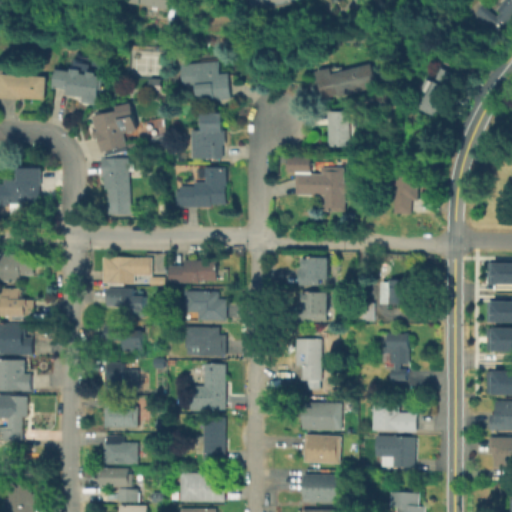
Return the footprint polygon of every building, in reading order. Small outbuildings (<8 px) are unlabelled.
[(127,0),(170,0),(169,9),(127,2),(127,0)] [(249,0),(250,8),(291,3),(290,0),(249,0)] [(497,10),(506,0),(511,0),(511,19),(499,33),(477,12),(487,1),(497,10)] [(182,65),(220,62),(221,75),(232,74),(233,98),(202,101),(201,87),(184,88),(182,65)] [(380,86),(326,101),(318,73),(334,68),(336,76),(374,65),(380,86)] [(432,95),(426,91),(433,77),(439,80),(446,67),(466,78),(443,120),(424,109),(432,95)] [(59,70),(105,77),(101,104),(85,101),(86,96),(67,93),(68,87),(57,86),(59,70)] [(2,100),(2,75),(47,75),(47,100),(2,100)] [(96,117),(136,110),(140,131),(127,134),(130,147),(102,152),(96,117)] [(333,147),(333,114),(353,114),(353,147),(333,147)] [(223,158),(193,158),(194,133),(205,133),(205,115),(223,115),(223,158)] [(131,203),(105,204),(104,158),(130,157),(131,203)] [(213,209),(181,208),(181,187),(200,187),(200,181),(209,181),(209,167),(228,167),(228,203),(213,203),(213,209)] [(401,211),(401,167),(426,167),(426,211),(401,211)] [(321,197),(299,196),(300,174),(325,175),(326,168),(350,169),(350,192),(347,192),(346,216),(321,215),(321,197)] [(43,208),(0,208),(0,180),(20,180),(20,169),(43,169),(43,208)] [(0,256),(36,257),(36,276),(24,276),(24,283),(0,283),(0,256)] [(331,258),(331,285),(303,285),(303,258),(331,258)] [(136,282),(106,282),(106,260),(152,260),(152,276),(136,276),(136,282)] [(218,262),(218,283),(172,283),(172,262),(218,262)] [(511,262),(488,262),(488,282),(511,282),(511,262)] [(152,285),(152,276),(165,276),(165,285),(152,285)] [(414,276),(414,305),(387,305),(387,276),(414,276)] [(136,288),(136,293),(148,293),(148,313),(132,313),(132,306),(109,306),(109,288),(136,288)] [(6,316),(6,290),(31,290),(31,316),(6,316)] [(188,314),(188,293),(225,293),(225,299),(229,299),(229,321),(201,321),(201,314),(188,314)] [(331,293),(331,322),(302,322),(303,293),(331,293)] [(487,300),(511,300),(511,321),(487,321),(487,300)] [(1,356),(1,325),(35,325),(35,356),(1,356)] [(130,325),(130,332),(145,332),(145,350),(125,350),(125,342),(106,342),(106,325),(130,325)] [(493,327),(493,326),(511,326),(511,350),(493,350),(493,348),(488,348),(488,327),(493,327)] [(226,327),(226,355),(190,355),(190,327),(226,327)] [(389,368),(389,335),(414,335),(414,366),(408,365),(408,381),(395,380),(395,368),(389,368)] [(299,362),(299,340),(324,340),(324,381),(302,381),(302,362),(299,362)] [(29,373),(29,390),(0,390),(0,361),(29,361),(29,373)] [(130,365),(130,374),(139,374),(139,391),(109,391),(109,365),(130,365)] [(206,387),(206,365),(227,365),(227,411),(194,411),(194,387),(206,387)] [(511,369),(511,394),(492,395),(492,392),(488,392),(487,371),(493,371),(493,370),(511,369)] [(12,440),(1,440),(1,428),(12,428),(12,399),(28,399),(27,440),(12,440)] [(130,399),(130,407),(139,407),(139,428),(108,428),(108,399),(130,399)] [(511,399),(511,428),(490,428),(490,413),(495,413),(495,399),(511,399)] [(339,404),(339,431),(305,431),(305,403),(339,404)] [(375,406),(408,406),(408,415),(418,415),(418,432),(375,432),(375,406)] [(206,462),(206,419),(227,419),(227,462),(206,462)] [(129,437),(129,442),(140,442),(140,464),(107,464),(107,437),(129,437)] [(307,437),(341,437),(341,464),(307,464),(307,437)] [(383,458),(378,458),(378,437),(417,437),(416,467),(383,467),(383,458)] [(493,438),(511,438),(511,468),(493,468),(493,438)] [(134,469),(134,487),(141,487),(140,501),(120,501),(122,487),(106,487),(106,469),(134,469)] [(220,474),(220,481),(227,482),(227,502),(183,502),(183,474),(220,474)] [(306,476),(339,476),(339,503),(306,503),(306,476)] [(13,511),(14,478),(36,478),(35,511),(13,511)] [(395,511),(395,493),(424,493),(424,511),(395,511)]
